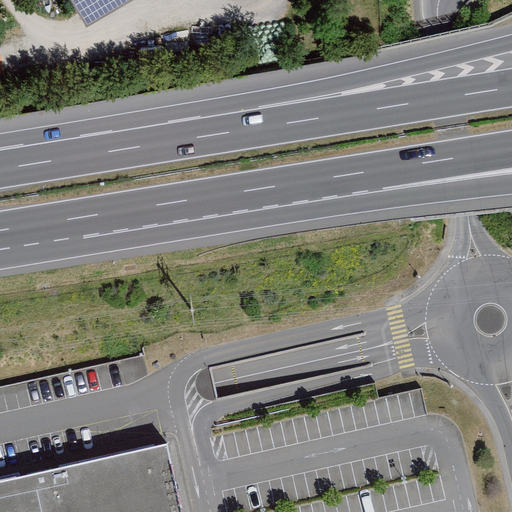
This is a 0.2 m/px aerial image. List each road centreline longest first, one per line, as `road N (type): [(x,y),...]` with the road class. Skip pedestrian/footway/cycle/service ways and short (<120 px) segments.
road 1 (motorway): [(0,230),(353,174)]
road 2 (unclassified): [(472,266),(440,0)]
road 3 (motorway): [(262,127),(0,169)]
road 4 (motorway): [(511,50),(262,127)]
road 5 (motorway): [(511,87),(262,127)]
road 6 (unclassified): [(472,266),(443,284),(430,328),(454,362),(493,370)]
road 7 (motorway): [(353,174),(511,149)]
road 8 (motorway): [(353,174),(511,172)]
